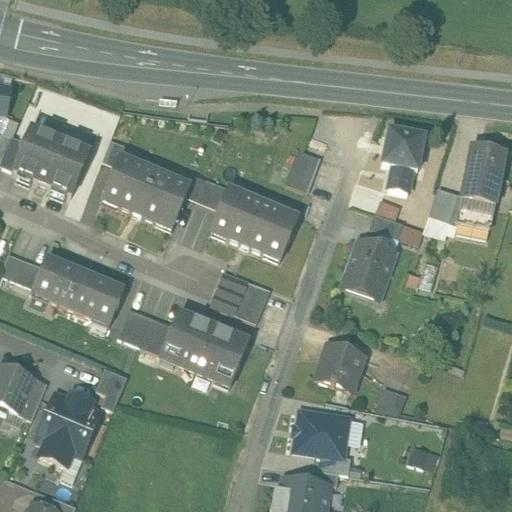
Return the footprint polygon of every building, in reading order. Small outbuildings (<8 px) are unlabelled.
[(11,94),(0,91),(0,121),(5,123),(11,94)] [(407,133),(391,130),(390,136),(389,136),(382,169),(393,171),(388,194),(406,198),(411,175),(416,175),(422,142),(406,139),(407,133)] [(89,157),(30,133),(24,147),(12,176),(12,177),(71,201),(89,157)] [(11,142),(0,136),(0,171),(13,142),(12,141),(11,142)] [(13,142),(0,171),(12,176),(24,147),(13,142)] [(125,151),(110,145),(101,167),(115,172),(119,162),(120,163),(125,151)] [(505,158),(470,151),(464,182),(465,182),(457,223),(490,230),(505,158)] [(297,155),(284,188),(307,197),(320,163),(297,155)] [(120,163),(119,162),(115,172),(101,205),(172,235),(185,202),(189,192),(188,191),(120,163)] [(205,185),(193,180),(188,191),(189,192),(185,202),(196,207),(205,185)] [(227,194),(205,185),(196,207),(218,216),(227,194)] [(297,223),(227,194),(218,216),(209,237),(279,266),(297,223)] [(457,200),(437,194),(429,220),(423,237),(444,244),(457,200)] [(381,205),(375,220),(395,227),(400,212),(381,205)] [(418,251),(423,237),(395,227),(375,220),(374,219),(369,234),(418,251)] [(395,257),(358,244),(342,287),(364,295),(367,289),(382,294),(395,257)] [(42,273),(8,259),(0,279),(0,280),(33,293),(42,273)] [(123,296),(45,264),(42,273),(33,293),(31,299),(56,309),(56,311),(57,311),(58,310),(109,331),(123,296)] [(247,287),(223,278),(210,310),(234,320),(247,287)] [(269,295),(247,287),(234,320),(255,329),(269,295)] [(151,323),(128,314),(117,343),(139,351),(151,323)] [(248,347),(178,318),(172,332),(160,360),(159,364),(229,393),(248,347)] [(172,332),(151,323),(139,351),(160,360),(172,332)] [(364,361),(325,348),(312,385),(334,392),(334,391),(352,397),(364,361)] [(46,391),(0,372),(0,417),(5,420),(8,414),(32,424),(46,391)] [(126,383),(104,374),(95,396),(105,400),(100,411),(112,416),(126,383)] [(405,400),(383,392),(374,416),(398,421),(405,400)] [(68,406),(55,400),(35,446),(44,450),(40,462),(65,472),(70,461),(79,464),(99,418),(88,414),(91,407),(71,399),(68,406)] [(344,424),(299,417),(293,457),(341,464),(342,464),(344,448),(341,444),(344,424)] [(486,427),(464,422),(461,433),(484,437),(486,427)] [(436,474),(441,458),(411,450),(407,467),(436,474)] [(325,511),(329,490),(282,483),(280,496),(273,495),(271,508),(299,511),(325,511)] [(74,511),(53,503),(49,511),(74,511)]
